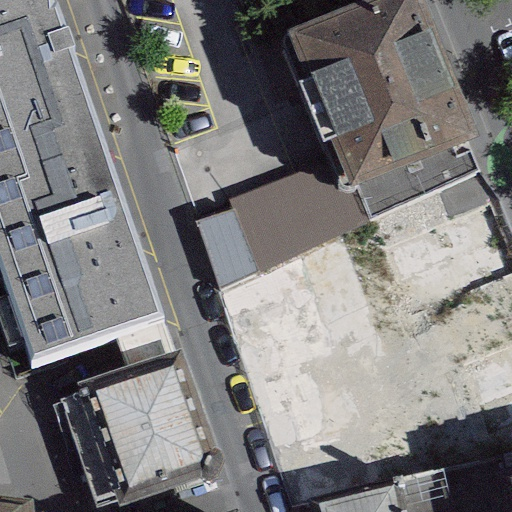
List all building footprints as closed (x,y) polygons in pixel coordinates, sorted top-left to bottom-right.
[(162,339),(46,0),(0,0),(0,297),(29,384),(162,339)] [(409,0),(280,51),(343,211),(473,160),(409,0)] [(511,253),(486,193),(364,244),(400,332),(511,285),(511,253)] [(511,333),(450,357),(481,440),(511,428),(511,333)] [(64,405),(97,511),(156,511),(223,492),(185,368),(64,405)] [(430,418),(280,454),(294,511),(327,503),(411,482),(444,476),(430,418)] [(418,511),(411,482),(327,503),(329,511),(418,511)]
